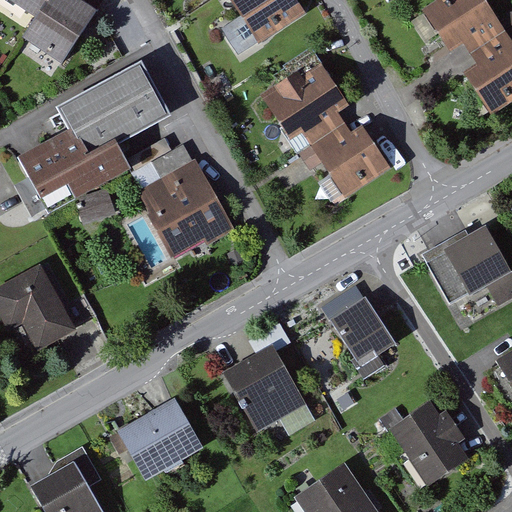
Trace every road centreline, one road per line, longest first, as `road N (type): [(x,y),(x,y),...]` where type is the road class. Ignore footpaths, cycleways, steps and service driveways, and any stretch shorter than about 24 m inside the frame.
road 1 (residential): [(0,451),(290,285)]
road 2 (residential): [(290,285),(136,0)]
road 3 (residential): [(368,243),(511,471)]
road 4 (residential): [(443,198),(332,0)]
